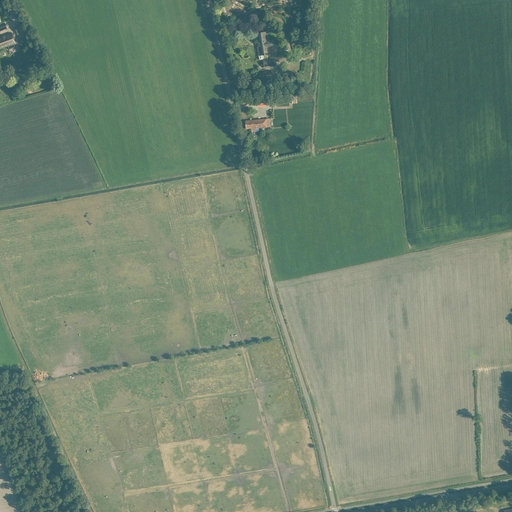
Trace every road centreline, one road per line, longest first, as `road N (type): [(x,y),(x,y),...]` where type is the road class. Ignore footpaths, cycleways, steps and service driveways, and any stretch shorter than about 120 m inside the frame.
road 1 (unclassified): [(334,511),(264,269),(207,0)]
road 2 (tertiary): [(372,511),(511,487)]
